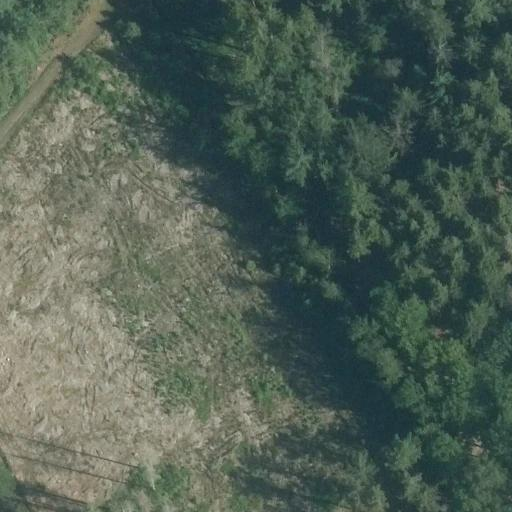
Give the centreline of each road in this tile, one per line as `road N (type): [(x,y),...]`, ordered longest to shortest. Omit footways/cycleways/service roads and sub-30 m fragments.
road 1 (track): [(511,346),(437,511)]
road 2 (track): [(0,132),(113,0)]
